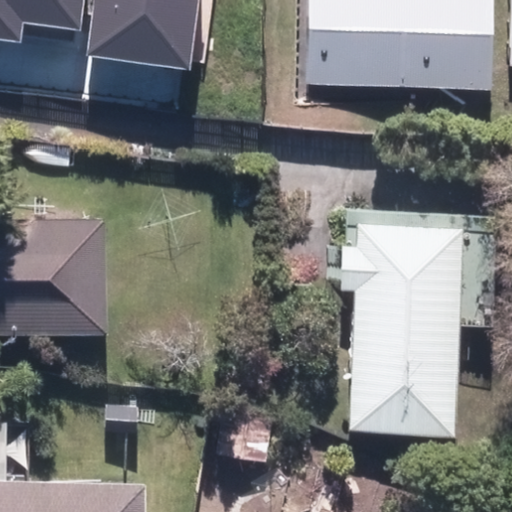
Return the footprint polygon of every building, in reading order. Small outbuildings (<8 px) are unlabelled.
[(0,0),(0,70),(115,77),(117,45),(140,46),(142,0),(0,0)] [(487,0),(316,0),(316,73),(487,75),(487,0)] [(101,211),(0,212),(0,314),(102,313),(101,211)] [(488,212),(362,211),(362,235),(346,235),(346,273),(362,273),(360,418),(461,418),(462,300),(482,300),(482,273),(462,273),(462,246),(488,246),(488,212)] [(281,453),(280,409),(233,409),(233,454),(281,453)] [(144,511),(144,468),(0,468),(0,511),(144,511)]
